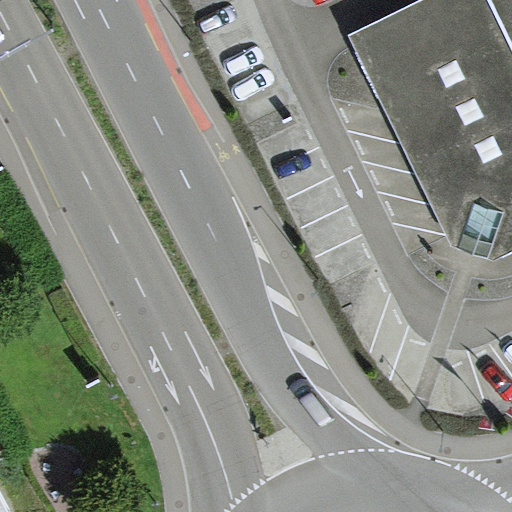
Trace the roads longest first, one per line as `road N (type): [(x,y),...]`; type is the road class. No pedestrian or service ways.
road 1 (primary): [(406,511),(315,405),(262,326),(95,0)]
road 2 (primary): [(0,10),(203,414),(235,511)]
